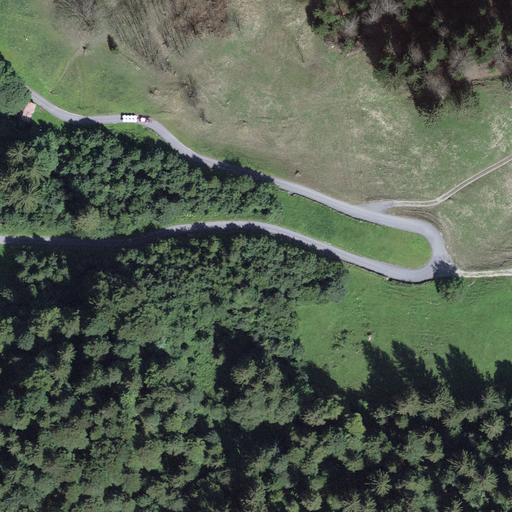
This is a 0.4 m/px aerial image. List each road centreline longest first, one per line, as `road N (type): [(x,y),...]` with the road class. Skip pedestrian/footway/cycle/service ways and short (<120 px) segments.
road 1 (unclassified): [(0,73),(65,115),(139,118),(190,154),(414,226),(430,234),(437,255),(426,272),(402,274),(257,225),(191,227),(128,243),(0,239)]
road 2 (track): [(511,157),(433,203),(380,205),(369,215)]
